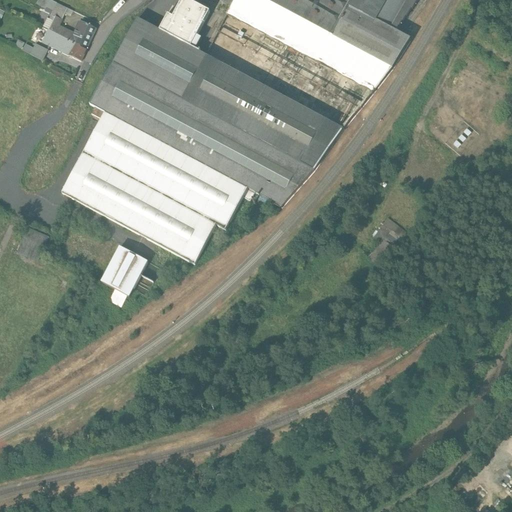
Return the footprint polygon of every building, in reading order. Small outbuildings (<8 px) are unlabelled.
[(236,0),(233,6),(232,5),(227,15),(227,16),(205,57),(191,49),(159,32),(138,20),(115,63),(90,105),(106,113),(255,193),(283,208),(314,172),(342,132),(372,95),(393,69),(410,41),(396,33),(392,31),(409,0),(415,0),(417,1),(419,2),(420,0),(236,0)] [(186,0),(182,0),(173,18),(168,15),(159,32),(191,49),(210,13),(186,0)] [(415,0),(409,0),(392,31),(396,33),(398,28),(399,28),(402,23),(403,23),(406,18),(411,10),(412,11),(417,1),(415,0)] [(68,9),(57,3),(51,16),(55,18),(62,21),(68,9)] [(62,21),(55,18),(48,31),(64,39),(67,40),(87,50),(96,30),(80,23),(75,34),(59,27),(62,21)] [(64,39),(48,31),(42,44),(81,62),(87,50),(67,40),(64,39)] [(48,52),(36,46),(31,56),(42,62),(48,52)] [(492,67),(467,51),(457,66),(483,82),(492,67)] [(477,90),(456,77),(450,87),(471,100),(477,90)] [(510,98),(493,88),(482,107),(488,111),(486,115),(491,118),(493,113),(499,117),(510,98)] [(474,117),(464,111),(457,121),(467,127),(468,127),(474,117)] [(255,193),(106,113),(62,194),(195,266),(216,226),(226,231),(243,198),(250,202),(255,193)] [(504,133),(475,116),(468,129),(472,131),(467,139),(472,142),(477,134),(485,139),(482,143),(490,147),(489,148),(493,151),(504,133)] [(467,127),(457,121),(455,126),(464,132),(467,127)] [(375,262),(380,264),(412,233),(409,238),(415,232),(429,207),(420,198),(402,188),(396,194),(385,214),(389,217),(378,228),(374,236),(380,242),(376,248),(369,255),(375,262)] [(48,239),(28,230),(20,245),(41,254),(48,239)] [(148,262),(120,248),(101,283),(129,298),(148,262)]
